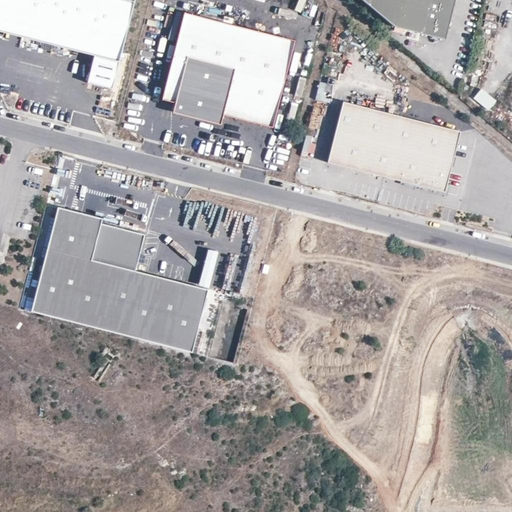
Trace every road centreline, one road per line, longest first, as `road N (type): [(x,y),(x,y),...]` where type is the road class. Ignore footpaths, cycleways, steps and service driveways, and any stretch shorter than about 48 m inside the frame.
road 1 (residential): [(0,125),(511,255)]
road 2 (unknown): [(307,204),(321,181),(337,176),(477,206),(490,195),(502,157)]
road 3 (unknown): [(186,173),(176,202),(163,211),(66,197)]
road 4 (unknown): [(88,148),(83,96),(73,81),(6,58)]
